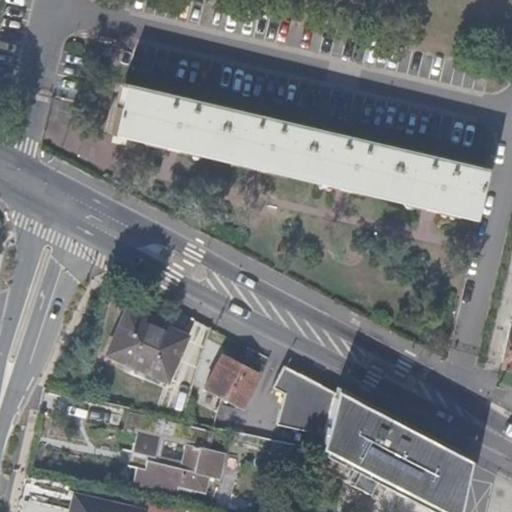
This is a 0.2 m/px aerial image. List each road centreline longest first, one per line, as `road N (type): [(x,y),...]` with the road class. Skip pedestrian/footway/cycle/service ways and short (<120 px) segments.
road 1 (residential): [(511,110),(51,10)]
road 2 (secondary): [(458,398),(96,200)]
road 3 (secondary): [(82,230),(450,416)]
road 4 (residential): [(511,153),(458,398)]
road 5 (residential): [(0,421),(82,230)]
road 6 (residential): [(44,210),(0,373)]
road 7 (residential): [(51,10),(20,159)]
